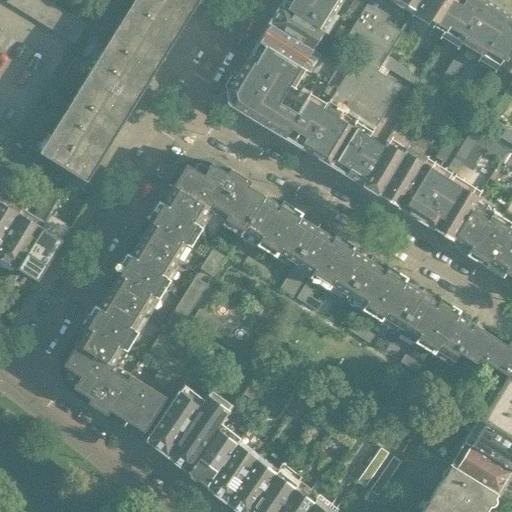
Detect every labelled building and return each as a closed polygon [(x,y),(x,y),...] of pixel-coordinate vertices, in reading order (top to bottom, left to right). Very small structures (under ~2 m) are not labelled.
[(86,23),(48,0),(6,0),(5,2),(74,44),(86,23)] [(183,25),(143,0),(135,0),(133,4),(131,3),(107,43),(109,44),(104,51),(102,50),(101,52),(108,56),(109,55),(149,80),(158,66),(152,62),(151,59),(166,36),(169,35),(174,39),(183,25)] [(143,0),(183,25),(192,11),(186,7),(185,4),(188,0),(143,0)] [(282,0),(280,5),(322,31),(326,33),(337,16),(333,13),(310,0),(282,0)] [(340,0),(310,0),(333,13),(340,0)] [(414,10),(420,0),(368,0),(342,42),(359,52),(380,66),(381,64),(386,56),(393,44),(404,50),(411,38),(401,32),(414,10)] [(354,22),(367,0),(356,0),(346,17),(354,22)] [(445,28),(461,0),(420,0),(414,10),(445,28)] [(497,65),(511,40),(511,17),(483,0),(461,0),(445,28),(442,31),(497,65)] [(280,5),(268,24),(310,49),(322,31),(280,5)] [(268,24),(257,41),(299,67),(309,73),(320,56),(310,49),(268,24)] [(341,43),(349,30),(341,25),(333,38),(341,43)] [(511,40),(497,65),(507,71),(501,80),(509,86),(511,80),(511,40)] [(257,41),(236,76),(287,107),(298,90),(288,84),(299,67),(257,41)] [(320,160),(377,71),(380,66),(359,52),(347,71),(335,90),(323,109),(300,147),(320,160)] [(109,55),(108,56),(103,63),(97,59),(72,98),(79,103),(75,110),(68,105),(67,106),(74,110),(114,135),(123,122),(118,118),(117,115),(121,108),(131,92),(134,91),(140,94),(149,80),(109,55)] [(426,80),(386,56),(381,64),(428,93),(438,76),(431,72),(426,80)] [(74,57),(61,79),(68,83),(81,62),(74,57)] [(431,95),(466,116),(471,107),(445,92),(462,64),(453,59),(431,95)] [(335,90),(347,71),(337,65),(326,84),(335,90)] [(346,175),(369,137),(380,119),(401,85),(377,71),(320,160),(346,175)] [(306,83),(312,87),(317,78),(311,74),(306,83)] [(236,76),(226,93),(228,103),(282,136),(296,113),(287,107),(236,76)] [(452,117),(402,87),(397,95),(446,125),(445,128),(450,131),(434,157),(443,162),(464,128),(450,119),(452,117)] [(300,147),(323,109),(305,98),(296,113),(282,136),(300,147)] [(74,110),(67,106),(67,107),(74,111),(69,118),(62,114),(50,135),(57,139),(47,155),(40,150),(39,152),(86,181),(98,162),(90,157),(97,147),(100,146),(106,149),(114,135),(74,110)] [(511,132),(491,120),(486,128),(511,144),(511,132)] [(470,131),(447,168),(455,173),(475,142),(500,158),(506,150),(478,133),(476,136),(470,131)] [(360,184),(384,146),(369,137),(346,175),(360,184)] [(396,206),(422,163),(429,151),(410,140),(402,153),(377,194),(396,206)] [(377,194),(402,153),(386,143),(384,146),(360,184),(377,194)] [(250,181),(240,175),(231,169),(228,173),(210,163),(203,175),(186,164),(171,188),(206,209),(208,210),(211,205),(226,214),(224,219),(241,230),(263,195),(247,185),(250,181)] [(416,219),(443,175),(422,163),(396,206),(416,219)] [(430,227),(456,184),(443,175),(416,219),(430,227)] [(451,240),(472,205),(477,197),(456,184),(430,227),(451,240)] [(206,209),(171,188),(162,203),(157,200),(146,219),(150,222),(140,238),(175,259),(185,243),(189,246),(201,227),(197,224),(206,209)] [(302,213),(283,201),(280,205),(263,195),(241,230),(258,240),(256,245),(275,256),(278,252),(295,262),(295,263),(316,228),(299,217),(302,213)] [(0,242),(18,213),(0,201),(0,242)] [(490,216),(472,205),(451,240),(468,250),(465,255),(484,267),(487,262),(511,277),(511,229),(510,228),(511,223),(493,211),(490,216)] [(0,258),(16,268),(41,227),(18,213),(0,242),(0,258)] [(41,227),(16,268),(37,282),(71,227),(49,214),(41,227)] [(355,245),(336,233),(333,238),(316,228),(295,263),(295,262),(280,288),(293,296),(308,271),(311,273),(296,298),(316,310),(321,303),(310,296),(318,283),(328,289),(331,285),(347,295),(369,260),(352,250),(355,245)] [(175,259),(140,238),(130,255),(125,252),(114,271),(118,274),(108,290),(143,312),(153,295),(157,298),(169,279),(165,276),(175,259)] [(200,268),(212,276),(224,256),(212,249),(200,268)] [(247,256),(242,264),(264,277),(269,270),(247,256)] [(407,277),(398,272),(388,266),(385,270),(369,260),(347,295),(363,305),(361,309),(380,321),(383,317),(400,327),(421,292),(404,282),(407,277)] [(166,322),(178,330),(207,284),(195,277),(166,322)] [(143,312),(108,290),(98,307),(93,304),(81,324),(86,326),(76,342),(111,363),(121,348),(125,350),(137,331),(133,328),(143,312)] [(451,304),(441,298),(438,303),(421,292),(400,327),(416,337),(414,342),(433,354),(436,349),(453,360),(461,347),(474,325),(457,314),(460,310),(451,304)] [(225,325),(199,308),(191,320),(217,337),(225,325)] [(352,322),(347,329),(369,343),(373,335),(352,322)] [(511,341),(510,341),(507,345),(474,325),(461,347),(468,352),(465,357),(466,358),(442,396),(451,402),(478,358),(506,375),(511,378),(511,341)] [(149,350),(161,357),(173,338),(161,330),(149,350)] [(111,363),(76,342),(62,365),(79,376),(72,388),(89,398),(87,403),(97,409),(106,415),(108,410),(139,429),(143,431),(165,397),(160,394),(172,374),(160,366),(148,386),(128,374),(126,379),(110,369),(113,364),(111,363)] [(426,368),(405,354),(400,362),(421,375),(426,368)] [(253,399),(265,381),(254,375),(242,392),(253,399)] [(511,378),(506,375),(478,420),(483,423),(511,440),(511,378)] [(182,384),(149,434),(145,439),(167,456),(205,401),(182,384)] [(187,471),(219,424),(232,405),(224,399),(225,396),(214,389),(205,401),(167,456),(187,471)] [(318,424),(323,417),(324,416),(317,412),(314,417),(305,411),(299,421),(308,427),(312,420),(318,424)] [(511,467),(511,440),(483,423),(470,445),(510,470),(511,467)] [(207,487),(236,445),(240,439),(226,429),(219,424),(187,471),(207,487)] [(236,445),(207,487),(227,502),(255,460),(236,445)] [(450,464),(456,468),(496,493),(510,470),(470,445),(465,453),(453,445),(444,460),(450,464)] [(380,449),(357,482),(366,488),(388,455),(380,449)] [(392,457),(370,490),(378,496),(384,488),(401,463),(398,461),(392,457)] [(255,460),(227,502),(239,511),(247,511),(274,474),(255,460)] [(496,493),(456,468),(450,464),(420,511),(484,511),(489,505),(491,505),(492,505),(493,504),(493,503),(494,502),(494,500),(494,499),(494,498),(496,493)] [(274,474),(247,511),(275,511),(292,487),(298,479),(279,465),(274,474)] [(292,487),(275,511),(305,511),(312,502),(292,487)] [(326,511),(312,502),(305,511),(326,511)]
